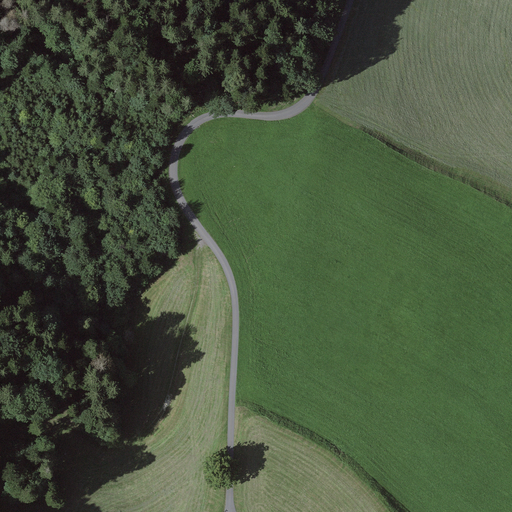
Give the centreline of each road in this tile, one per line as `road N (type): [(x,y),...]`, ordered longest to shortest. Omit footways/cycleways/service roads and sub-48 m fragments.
road 1 (unclassified): [(349,0),(300,111),(200,127),(169,163),(180,213),(225,261),(238,291),(232,511)]
road 2 (track): [(91,433),(142,441),(167,404),(201,240)]
